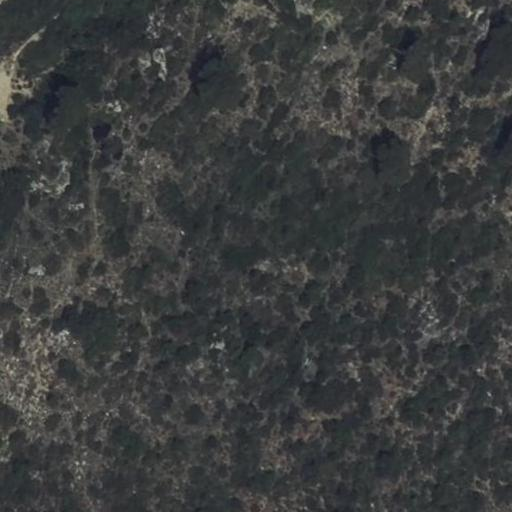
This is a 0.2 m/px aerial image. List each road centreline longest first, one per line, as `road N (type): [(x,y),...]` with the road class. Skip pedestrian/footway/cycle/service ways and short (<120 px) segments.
road 1 (motorway): [(511,178),(321,252),(0,340)]
road 2 (motorway): [(0,485),(223,434),(345,395),(511,326)]
